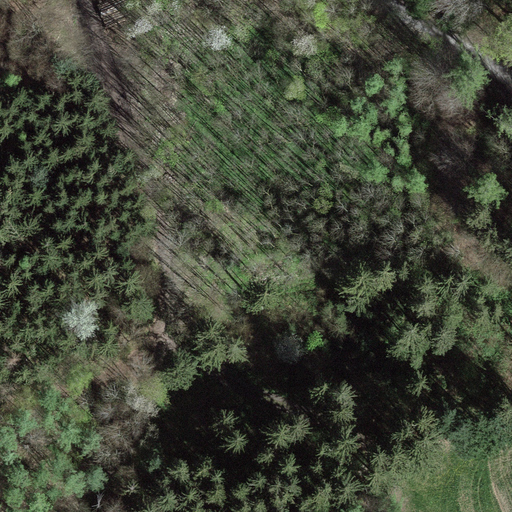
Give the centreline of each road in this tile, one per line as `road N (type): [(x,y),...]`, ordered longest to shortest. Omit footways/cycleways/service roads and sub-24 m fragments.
road 1 (track): [(86,0),(154,211),(180,331),(170,372)]
road 2 (track): [(455,477),(333,390),(180,331)]
road 3 (track): [(511,93),(373,0)]
